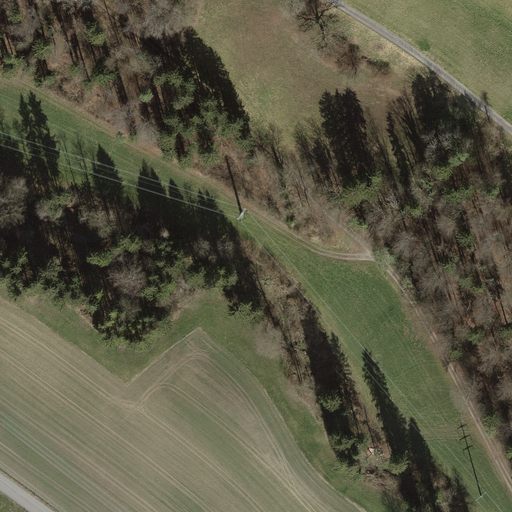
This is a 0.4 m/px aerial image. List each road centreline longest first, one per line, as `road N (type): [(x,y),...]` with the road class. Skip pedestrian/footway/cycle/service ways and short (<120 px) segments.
road 1 (track): [(511,485),(390,269),(290,167),(94,0)]
road 2 (track): [(511,132),(335,0)]
